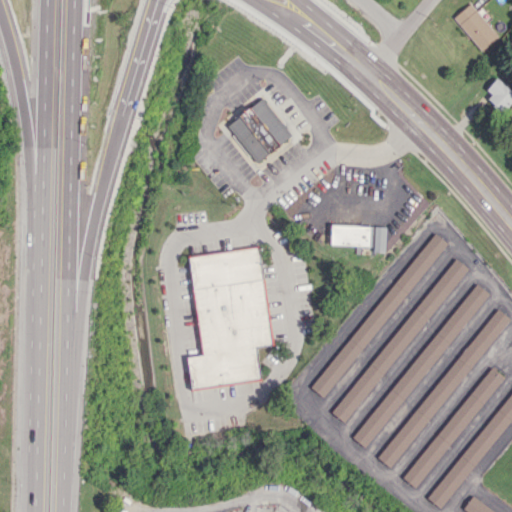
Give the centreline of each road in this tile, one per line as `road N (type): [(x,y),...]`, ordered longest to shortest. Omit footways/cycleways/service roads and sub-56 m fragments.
road 1 (trunk): [(46,0),(35,511)]
road 2 (trunk): [(62,511),(73,0)]
road 3 (trunk): [(67,328),(154,7)]
road 4 (secondary): [(511,236),(365,72)]
road 5 (trunk): [(0,15),(42,192)]
road 6 (secondary): [(249,0),(338,63),(365,72)]
